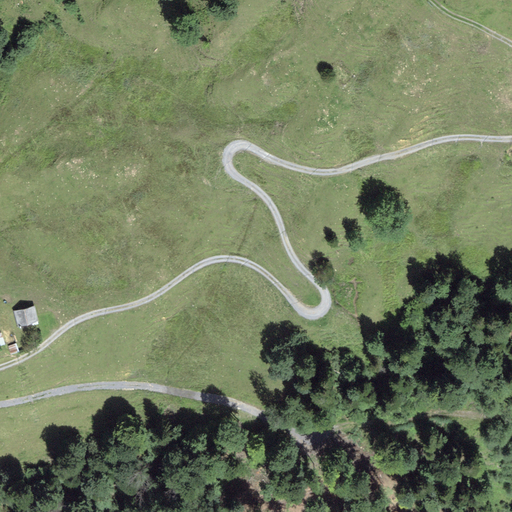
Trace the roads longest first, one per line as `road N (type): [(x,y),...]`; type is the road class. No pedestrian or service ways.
road 1 (track): [(0,369),(85,319),(156,297),(222,258),(248,263),(318,316),(330,301),(300,264),(274,209),(232,171),(229,151),(243,147),(327,174),(460,138),(511,139)]
road 2 (track): [(0,403),(88,387),(170,389),(317,437),(455,411),(511,410)]
